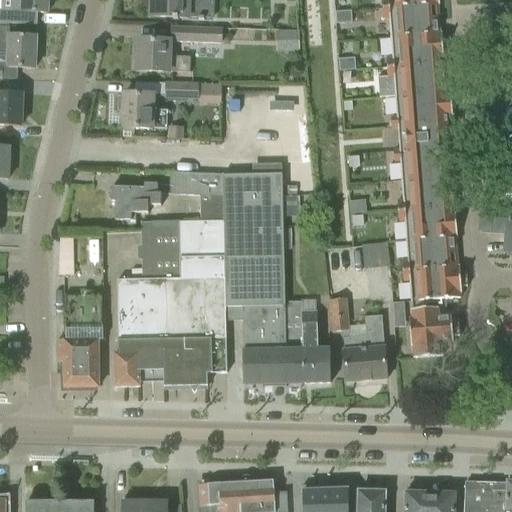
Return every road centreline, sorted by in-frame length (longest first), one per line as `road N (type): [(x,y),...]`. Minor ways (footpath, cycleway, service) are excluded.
road 1 (tertiary): [(509,449),(38,435)]
road 2 (residential): [(38,435),(36,251),(93,0)]
road 3 (residential): [(511,107),(466,111),(468,249),(482,281)]
road 4 (residential): [(509,449),(508,389),(478,312),(482,281)]
